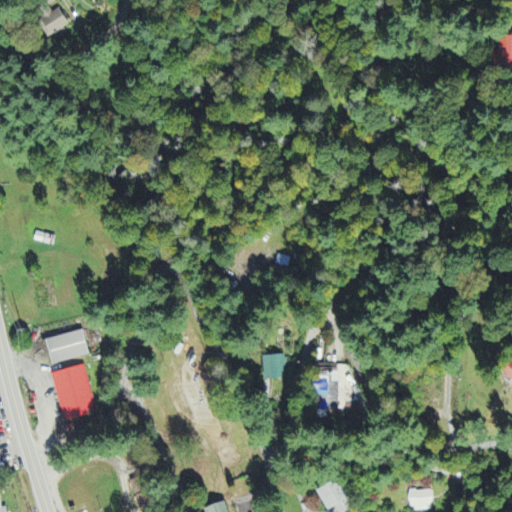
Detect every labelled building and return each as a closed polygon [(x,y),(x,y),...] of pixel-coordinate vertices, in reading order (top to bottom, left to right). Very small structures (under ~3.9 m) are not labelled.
[(51,40),(71,27),(60,10),(40,24),(51,40)] [(491,54),(492,71),(511,70),(511,38),(498,39),(498,54),(491,54)] [(54,367),(91,357),(84,332),(47,342),(54,367)] [(284,356),(263,359),(266,382),(287,380),(284,356)] [(53,375),(64,424),(97,416),(86,368),(53,375)] [(345,511),(350,510),(340,482),(318,491),(325,511),(345,511)] [(410,492),(410,511),(432,511),(433,492),(410,492)] [(0,511),(8,511),(8,509),(2,509),(1,497),(0,497),(0,511)]
